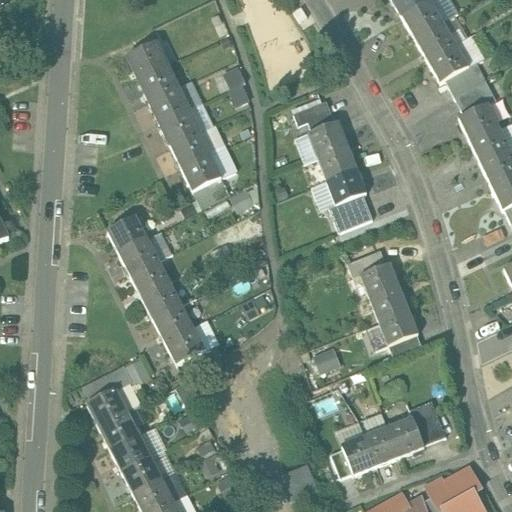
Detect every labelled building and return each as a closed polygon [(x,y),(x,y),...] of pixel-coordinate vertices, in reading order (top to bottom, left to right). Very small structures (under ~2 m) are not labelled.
[(427,0),(390,0),(403,21),(430,4),(427,0)] [(430,4),(403,21),(415,42),(443,26),(430,4)] [(443,26),(415,42),(427,64),(455,48),(443,26)] [(427,64),(440,87),(445,84),(469,70),(476,66),(482,63),(469,39),(455,48),(427,64)] [(156,45),(127,59),(138,82),(167,68),(156,45)] [(469,70),(445,84),(454,101),(485,83),(476,66),(469,70)] [(167,68),(138,82),(149,104),(178,91),(167,68)] [(238,69),(224,75),(238,108),(253,101),(238,69)] [(485,83),(454,101),(463,118),(488,107),(496,104),(485,83)] [(178,91),(149,104),(160,127),(189,113),(178,91)] [(325,105),(293,118),(298,130),(308,126),(312,136),(334,127),(325,105)] [(463,118),(458,121),(469,145),(470,145),(499,131),(488,107),(463,118)] [(189,113),(160,127),(171,150),(200,136),(189,113)] [(312,136),(307,137),(317,162),(348,150),(338,125),(312,136)] [(499,131),(470,145),(480,167),(510,154),(499,131)] [(200,136),(171,150),(181,172),(210,158),(200,136)] [(348,150),(317,162),(326,185),(356,173),(348,151),(348,150)] [(511,158),(510,154),(480,167),(491,190),(511,180),(511,158)] [(210,158),(181,172),(193,195),(222,181),(210,158)] [(326,185),(335,209),(335,210),(363,199),(366,197),(357,173),(356,173),(326,185)] [(511,180),(491,190),(502,214),(504,213),(511,209),(511,180)] [(363,199),(335,210),(335,209),(328,211),(338,237),(372,223),(363,199)] [(135,219),(107,234),(119,257),(147,242),(135,219)] [(0,244),(9,241),(0,223),(0,244)] [(147,242),(119,257),(130,279),(159,264),(147,242)] [(380,254),(347,267),(353,282),(360,279),(386,269),(380,254)] [(159,264),(130,279),(142,301),(170,287),(159,264)] [(386,269),(360,279),(369,303),(399,291),(390,267),(386,269)] [(170,287),(142,301),(153,324),(182,309),(170,287)] [(399,291),(369,303),(379,326),(408,314),(399,291)] [(182,309),(153,324),(165,346),(193,331),(182,309)] [(408,314),(379,326),(388,350),(417,339),(418,338),(408,314)] [(193,331),(165,346),(177,369),(205,354),(193,331)] [(417,339),(388,350),(393,361),(421,350),(417,339)] [(334,349),(313,357),(320,376),(341,368),(334,349)] [(115,393),(87,408),(99,431),(127,416),(115,393)] [(127,416),(99,431),(110,453),(139,438),(127,416)] [(412,421),(388,431),(400,461),(424,451),(412,421)] [(388,431),(365,440),(377,470),(400,461),(388,431)] [(139,438),(110,453),(122,475),(150,460),(139,438)] [(365,440),(341,450),(353,479),(377,470),(365,440)] [(150,460),(122,475),(133,497),(162,483),(150,460)] [(306,470),(280,481),(289,505),(316,494),(306,470)] [(162,483),(133,497),(140,511),(159,511),(173,505),(162,483)] [(173,505),(159,511),(192,511),(186,498),(173,505)] [(425,511),(422,501),(401,511),(425,511)]
